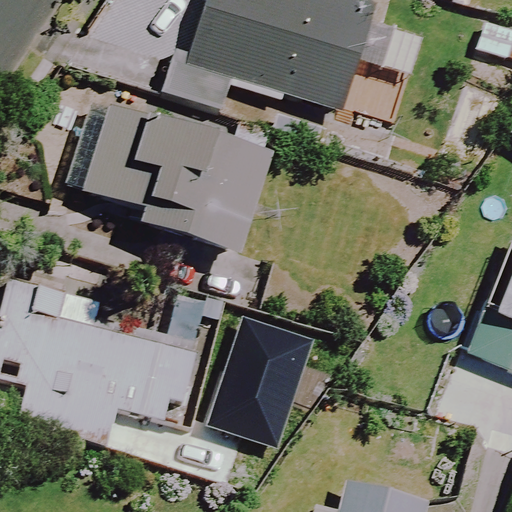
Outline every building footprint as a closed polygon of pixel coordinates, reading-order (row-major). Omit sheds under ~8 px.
[(368,16),(323,0),(202,0),(179,68),(334,122),(353,70),(403,88),(417,47),(363,28),(368,16)] [(511,41),(486,34),(478,60),(511,70),(511,41)] [(265,167),(101,117),(75,203),(137,222),(132,237),(235,268),(265,167)] [(323,132),(280,117),(271,146),(313,160),(323,132)] [(511,379),(511,232),(457,355),(511,379)] [(97,312),(9,284),(0,312),(0,390),(24,398),(14,429),(157,474),(193,357),(129,338),(126,346),(90,335),(97,312)] [(423,511),(424,511),(346,489),(339,511),(423,511)]
